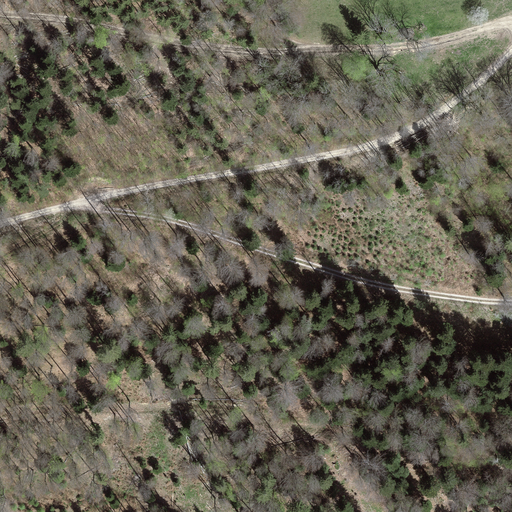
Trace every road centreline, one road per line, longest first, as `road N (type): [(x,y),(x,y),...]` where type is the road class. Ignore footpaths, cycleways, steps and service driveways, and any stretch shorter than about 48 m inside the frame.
road 1 (unclassified): [(0,227),(120,194),(365,148),(462,98),(511,52)]
road 2 (track): [(0,21),(266,56),(351,52),(511,24)]
road 3 (track): [(0,420),(73,416),(329,431),(469,464),(511,464)]
road 4 (track): [(511,303),(492,307),(163,224),(70,210)]
